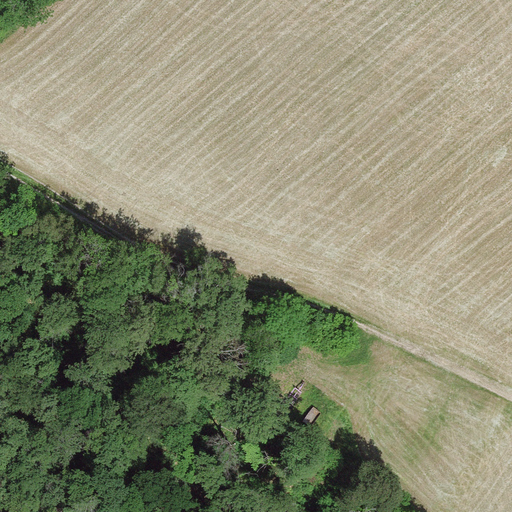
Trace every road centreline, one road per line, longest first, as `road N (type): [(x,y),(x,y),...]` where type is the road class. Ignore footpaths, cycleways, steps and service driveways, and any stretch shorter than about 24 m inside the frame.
road 1 (track): [(0,169),(269,285)]
road 2 (track): [(511,397),(269,285)]
